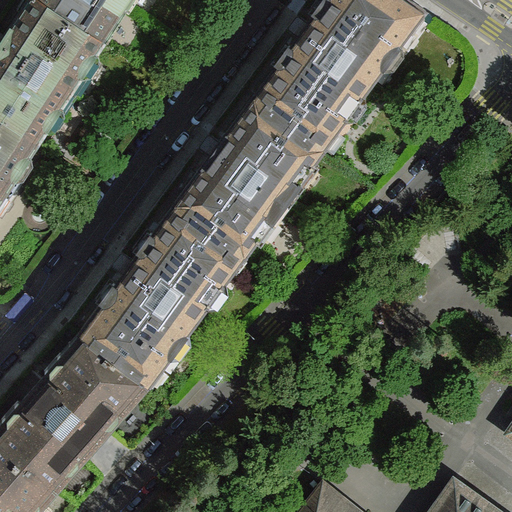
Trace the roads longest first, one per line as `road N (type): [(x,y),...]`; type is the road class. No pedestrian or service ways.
road 1 (residential): [(511,84),(111,511)]
road 2 (residential): [(271,0),(0,351)]
